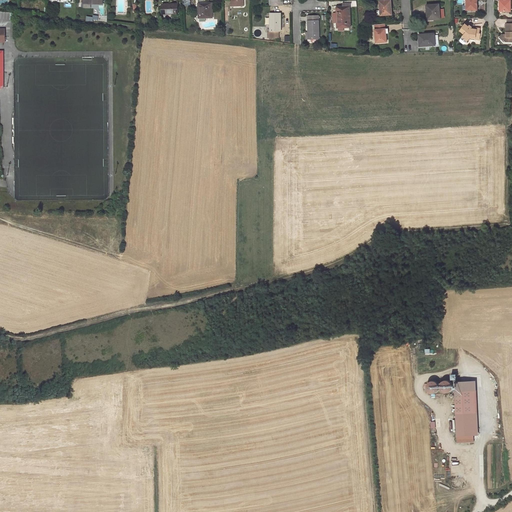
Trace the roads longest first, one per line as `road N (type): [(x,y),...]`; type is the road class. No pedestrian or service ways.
road 1 (track): [(508,222),(377,234),(347,254),(271,280),(21,341),(0,335)]
road 2 (track): [(121,258),(0,220)]
